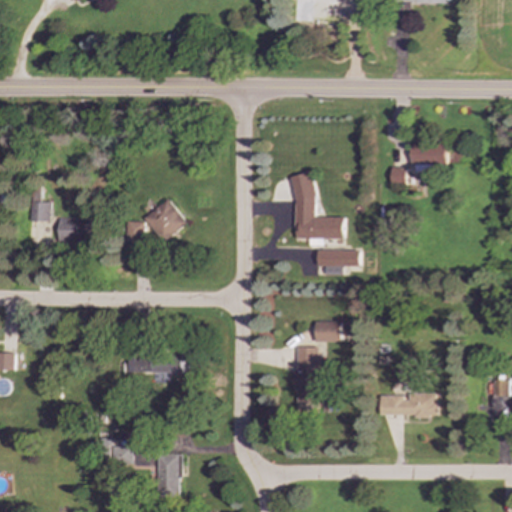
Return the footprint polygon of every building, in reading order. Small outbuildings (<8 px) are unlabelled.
[(446,144),(411,143),(410,164),(446,165),(446,144)] [(405,167),(391,168),(391,185),(406,185),(405,167)] [(289,178),(295,201),(294,230),(296,230),(296,239),(344,239),(344,218),(314,217),(314,196),(315,196),(309,172),(289,178)] [(143,216),(161,242),(185,225),(168,199),(143,216)] [(28,221),(48,222),(48,203),(28,203),(28,221)] [(87,243),(88,220),(58,219),(57,242),(87,243)] [(125,242),(143,242),(142,221),(125,222),(125,242)] [(317,251),(360,251),(360,267),(342,267),(342,275),(324,275),(324,266),(317,266),(317,251)] [(341,322),(315,322),(315,342),(341,341),(341,322)] [(344,335),(354,336),(354,323),(345,323),(344,335)] [(295,347),(295,409),(318,409),(317,347),(295,347)] [(0,370),(13,371),(13,354),(0,353),(0,370)] [(183,373),(182,355),(127,356),(127,373),(152,372),(152,382),(167,382),(167,373),(183,373)] [(492,396),(507,396),(508,380),(492,380),(492,396)] [(379,396),(379,417),(437,416),(437,393),(406,393),(406,396),(379,396)] [(131,447),(111,446),(110,465),(131,465),(131,447)] [(179,455),(156,455),(156,497),(179,497),(179,455)]
